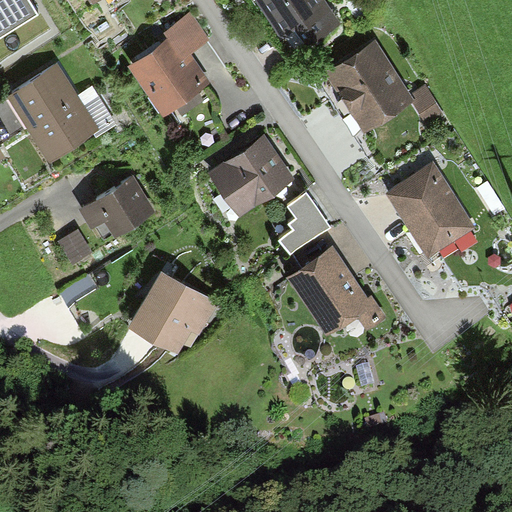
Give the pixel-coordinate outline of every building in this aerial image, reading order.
[(0,0),(0,35),(37,13),(28,0),(0,0)] [(254,0),(293,55),(340,22),(325,0),(254,0)] [(127,67),(163,116),(175,107),(182,116),(204,100),(198,91),(212,82),(196,60),(192,54),(213,40),(193,12),(164,33),(168,38),(127,67)] [(323,73),(364,133),(410,101),(414,99),(410,94),(373,40),(323,73)] [(5,96),(47,161),(97,129),(56,64),(5,96)] [(426,84),(410,94),(414,99),(410,101),(430,133),(449,121),(426,84)] [(239,216),(295,179),(265,135),(210,172),(239,216)] [(385,193),(429,258),(475,228),(432,162),(385,193)] [(114,240),(157,213),(135,177),(122,185),(79,211),(91,230),(96,227),(103,237),(109,233),(114,240)] [(330,228),(306,193),(287,207),(295,219),(289,223),(293,230),(280,240),(291,255),(330,228)] [(91,250),(79,229),(59,242),(71,262),(91,250)] [(351,272),(334,246),(287,278),(328,338),(357,319),(366,332),(388,317),(372,293),(368,296),(351,272)] [(192,330),(199,334),(218,303),(163,271),(152,290),(129,328),(177,356),(192,330)]
